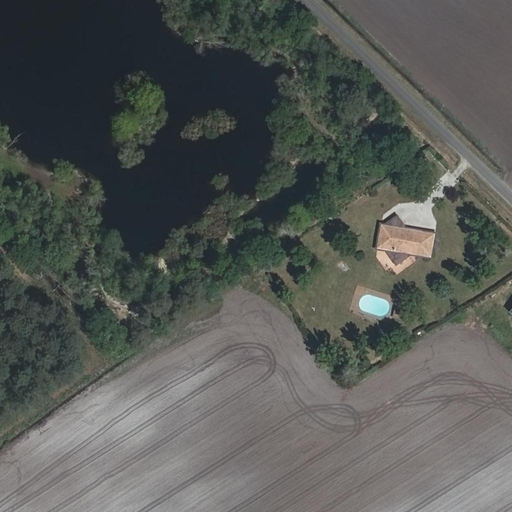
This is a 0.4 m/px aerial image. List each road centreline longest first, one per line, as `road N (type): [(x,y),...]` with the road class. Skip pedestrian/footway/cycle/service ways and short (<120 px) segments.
road 1 (track): [(0,452),(252,276)]
road 2 (unclassified): [(511,190),(316,0)]
